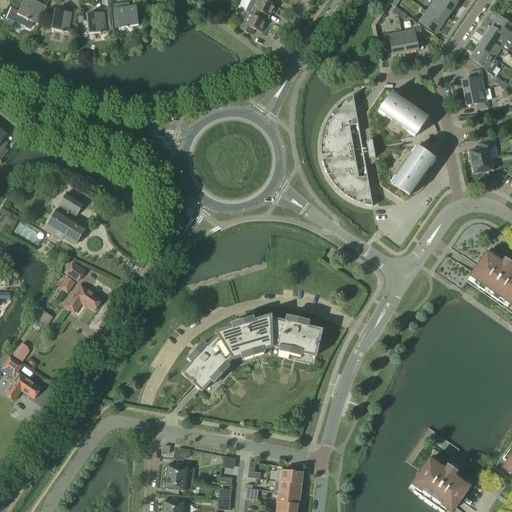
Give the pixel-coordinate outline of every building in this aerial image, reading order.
[(7,18),(30,28),(35,18),(40,20),(48,3),(40,0),(35,0),(35,1),(31,0),(24,0),(19,10),(11,4),(0,17),(5,21),(7,18)] [(275,8),(274,8),(275,6),(268,3),(262,0),(250,0),(245,12),(248,13),(248,14),(259,19),(262,14),(269,17),(271,14),(272,14),(273,14),(274,11),(275,10),(275,8)] [(450,13),(457,3),(452,0),(434,0),(433,2),(450,13)] [(433,2),(427,12),(426,12),(443,24),(450,13),(433,2)] [(121,26),(121,28),(138,26),(136,6),(126,8),(126,4),(113,5),(115,27),(121,26)] [(54,10),(51,30),(68,33),(70,25),(75,26),(78,11),(65,9),(65,12),(54,10)] [(86,15),(88,35),(106,33),(103,9),(96,10),(97,14),(86,15)] [(426,12),(427,12),(422,9),(420,12),(426,16),(424,18),(422,18),(419,23),(435,34),(443,24),(426,12)] [(259,19),(248,14),(243,24),(241,23),(238,30),(251,36),(253,30),(260,33),(265,22),(259,19)] [(491,27),(508,38),(508,39),(511,41),(511,36),(509,34),(510,32),(511,32),(511,25),(499,16),(491,27)] [(501,49),(508,39),(508,38),(491,27),(484,38),(501,49)] [(401,33),(405,53),(418,50),(416,41),(422,40),(420,28),(414,29),(414,31),(401,33)] [(401,33),(389,35),(389,34),(382,35),(385,47),(391,46),(392,55),(405,53),(401,33)] [(494,59),(498,62),(494,59),(501,49),(484,38),(477,48),(494,59)] [(498,62),(494,59),(477,48),(470,59),(486,70),(489,66),(489,63),(490,62),(496,66),(498,62)] [(464,94),(484,90),(481,77),(483,77),(481,71),(469,73),(471,79),(461,81),(464,94)] [(380,124),(406,142),(413,141),(413,143),(406,144),(388,170),(391,183),(412,198),(414,197),(416,195),(419,192),(422,190),(423,188),(424,187),(426,185),(420,181),(424,174),(431,178),(432,176),(433,174),(434,172),(435,170),(436,167),(437,165),(437,163),(438,160),(438,158),(439,155),(439,153),(439,151),(439,149),(439,147),(439,145),(439,143),(431,143),(429,135),(437,133),(436,130),(435,128),(435,126),(433,123),(432,120),(431,118),(430,116),(428,114),(427,112),(425,110),(424,109),(423,107),(420,105),(419,103),(417,102),(413,108),(406,103),(410,97),(408,96),(406,95),(404,94),(401,93),(398,92),(396,91),(393,90),(378,111),(380,124)] [(486,102),(484,90),(464,94),(466,106),(476,105),(477,111),(489,108),(487,102),(486,102)] [(359,134),(353,95),(351,96),(349,98),(345,100),(344,101),(342,102),(340,104),(337,107),(335,110),(333,111),(332,113),(330,116),(327,120),(327,122),(326,124),(325,126),(323,130),(323,132),(322,134),(322,136),(321,138),(321,140),(321,142),(321,146),(320,148),(321,150),(321,152),(321,154),(321,156),(330,155),(330,159),(322,160),(322,162),(323,164),(323,167),(324,169),(326,173),(327,175),(328,176),(329,178),(330,180),(331,182),(332,184),(334,185),(335,187),(338,190),(339,191),(341,193),(342,194),(344,195),(346,197),(349,199),(351,200),(355,202),(358,203),(362,205),(364,205),(366,206),(368,206),(370,206),(372,207),(366,168),(357,170),(351,135),(359,134)] [(369,159),(374,158),(375,158),(372,140),(366,141),(369,159)] [(471,163),(491,159),(489,148),(495,147),(494,140),(480,143),(481,149),(469,152),(470,157),(469,158),(469,161),(471,162),(471,163)] [(471,163),(473,175),(493,171),(491,159),(471,163)] [(57,210),(44,230),(61,240),(63,237),(75,245),(86,228),(73,220),(84,203),(67,193),(60,205),(60,206),(57,210)] [(510,304),(511,300),(511,263),(511,264),(511,263),(508,261),(508,260),(508,261),(504,258),(503,261),(493,254),(491,256),(486,253),(470,276),(480,283),(477,287),(498,301),(500,298),(510,304)] [(71,263),(65,274),(78,282),(84,271),(71,263)] [(74,283),(67,278),(60,288),(67,293),(74,283)] [(72,296),(94,311),(101,300),(79,286),(72,296)] [(43,310),(38,318),(47,325),(53,317),(43,310)] [(217,335),(219,338),(232,359),(233,360),(243,357),(242,355),(261,349),(262,351),(272,348),(272,347),(271,340),(271,323),(271,319),(270,317),(254,322),(254,320),(249,322),(248,320),(247,320),(246,320),(244,320),(244,321),(240,322),(238,322),(238,323),(236,323),(237,325),(232,327),(233,328),(216,333),(217,335)] [(271,319),(271,323),(271,340),(272,347),(281,349),(281,347),(301,351),(300,353),(315,357),(318,346),(316,345),(317,343),(317,341),(319,342),(321,331),(307,328),(308,324),(303,323),(304,321),(302,321),(302,320),(300,319),(300,320),(295,319),(295,318),(293,318),(293,319),(291,318),(291,320),(286,319),(285,323),(271,319)] [(232,359),(219,338),(217,335),(207,347),(204,344),(201,348),(200,346),(199,348),(198,347),(197,349),(194,353),(193,352),(192,354),(191,356),(193,357),(189,361),(192,363),(182,374),(191,381),(192,380),(194,383),(193,384),(202,392),(202,391),(212,380),(211,379),(218,371),(224,364),(226,366),(227,364),(232,359)] [(13,355),(13,356),(22,363),(29,352),(27,347),(22,343),(19,347),(13,355)] [(232,359),(227,364),(226,366),(224,364),(218,371),(211,379),(212,380),(202,391),(208,397),(237,366),(271,356),(313,365),(315,357),(300,353),(301,351),(281,347),(281,349),(272,347),(272,348),(262,351),(261,349),(242,355),(243,357),(233,360),(232,359)] [(4,395),(14,401),(21,391),(33,399),(41,389),(19,373),(16,371),(22,363),(9,355),(1,368),(2,369),(1,370),(15,379),(4,395)] [(17,400),(8,414),(24,424),(33,411),(17,400)] [(178,460),(182,461),(189,457),(190,451),(180,449),(178,460)] [(511,450),(510,450),(511,449),(510,449),(506,456),(509,458),(503,468),(511,474),(511,450)] [(418,495),(438,509),(439,510),(440,509),(439,509),(443,503),(453,510),(457,505),(458,506),(460,503),(459,502),(469,487),(464,484),(465,484),(464,483),(464,484),(459,480),(460,479),(461,479),(456,475),(458,472),(447,465),(445,467),(440,464),(439,464),(440,465),(439,466),(434,463),(434,462),(433,463),(429,459),(419,474),(417,473),(415,476),(416,477),(413,482),(422,489),(418,495),(418,494),(418,495)] [(167,466),(166,478),(193,481),(187,480),(188,468),(182,467),(182,465),(176,464),(176,467),(167,466)] [(280,482),(301,485),(303,473),(295,472),(295,470),(289,470),(289,472),(277,470),(276,482),(280,482)] [(217,484),(231,486),(232,479),(218,477),(217,484)] [(193,481),(166,478),(164,490),(173,491),(173,493),(179,494),(179,491),(185,492),(185,491),(191,492),(193,481)] [(279,493),(300,495),(301,485),(280,482),(279,493)] [(277,503),(297,506),(299,506),(300,495),(279,493),(277,503)] [(163,501),(162,511),(189,511),(190,504),(184,504),(184,503),(178,502),(178,499),(172,499),(172,502),(163,501)] [(276,511),(296,511),(297,506),(277,503),(276,511)]
